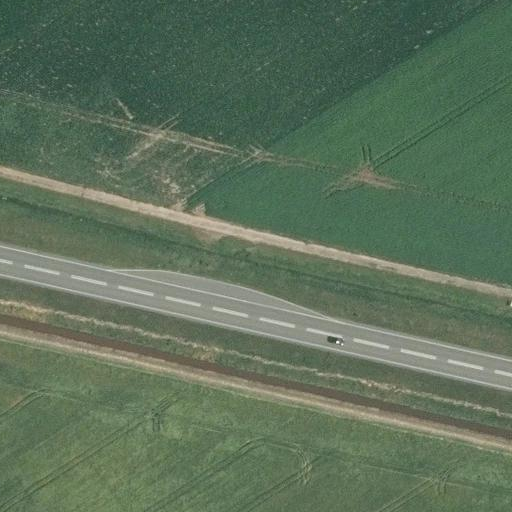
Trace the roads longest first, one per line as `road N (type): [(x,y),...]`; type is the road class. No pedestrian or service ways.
road 1 (track): [(511,296),(0,171)]
road 2 (trunk): [(511,376),(0,261)]
